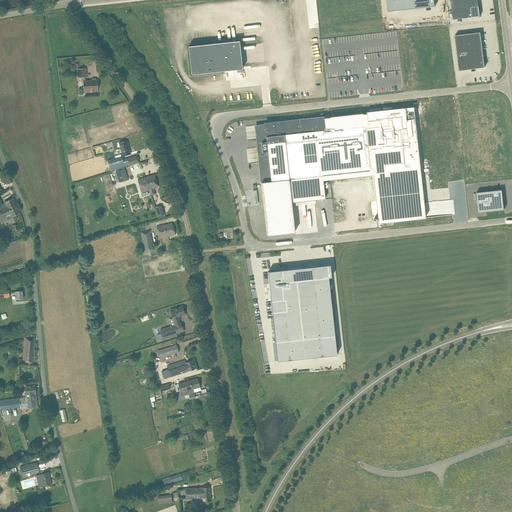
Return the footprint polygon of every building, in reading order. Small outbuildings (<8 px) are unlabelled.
[(351,26),(348,0),(327,0),(331,29),(351,26)] [(372,24),(369,0),(348,0),(351,26),(372,24)] [(385,0),(387,11),(435,6),(434,0),(385,0)] [(477,0),(453,0),(454,4),(451,4),(453,19),(480,16),(479,6),(477,0)] [(481,32),(455,35),(460,71),(485,67),(481,32)] [(242,69),(239,41),(189,46),(192,74),(242,69)] [(92,78),(92,81),(85,81),(85,77),(87,77),(86,77),(86,68),(77,69),(77,77),(83,77),(84,91),(98,90),(98,91),(98,86),(98,85),(97,80),(96,80),(96,78),(92,78)] [(266,138),(256,139),(261,182),(262,182),(267,235),(295,232),(292,206),(291,202),(315,200),(325,199),(323,180),(373,175),(373,176),(378,223),(425,218),(413,107),(389,109),(366,112),(366,114),(363,114),(363,113),(330,117),(324,118),(324,117),(314,118),(314,117),(309,117),(309,119),(265,124),(266,138)] [(117,145),(117,146),(117,147),(118,148),(120,147),(123,156),(131,154),(127,140),(117,143),(117,144),(117,145)] [(247,162),(255,161),(255,157),(253,157),(253,155),(249,155),(249,152),(254,152),(254,147),(246,148),(247,162)] [(122,156),(107,160),(111,171),(125,166),(123,160),(122,156)] [(127,159),(123,160),(125,166),(129,165),(139,162),(137,156),(127,159)] [(128,180),(125,169),(116,172),(119,183),(128,180)] [(145,177),(138,179),(141,192),(149,190),(154,188),(158,187),(154,175),(145,177)] [(479,212),(504,209),(502,190),(477,192),(479,212)] [(0,221),(1,223),(12,218),(11,217),(20,213),(13,198),(4,202),(5,203),(0,205),(0,221)] [(162,205),(155,207),(158,216),(165,214),(162,205)] [(157,227),(160,239),(165,237),(166,241),(169,240),(168,237),(175,235),(172,223),(157,227)] [(140,232),(144,252),(154,251),(150,230),(140,232)] [(330,265),(268,271),(278,361),(337,354),(335,335),(336,335),(335,320),(333,320),(329,277),(332,277),(330,265)] [(15,292),(11,292),(12,295),(16,294),(16,299),(23,299),(23,291),(15,291),(15,292)] [(171,327),(161,330),(163,337),(184,331),(181,323),(180,324),(178,317),(185,315),(182,306),(170,310),(173,318),(175,325),(171,326),(171,325),(170,325),(171,327)] [(23,362),(34,363),(35,350),(34,350),(35,338),(25,337),(23,362)] [(176,345),(157,351),(159,358),(178,352),(176,345)] [(477,365),(469,368),(479,396),(493,391),(486,371),(511,362),(511,353),(507,355),(505,349),(475,359),(477,365)] [(185,360),(167,365),(168,369),(171,377),(195,369),(192,361),(186,363),(185,360)] [(198,378),(185,382),(190,398),(190,400),(194,399),(197,399),(196,396),(195,397),(194,392),(193,389),(200,387),(198,378)] [(185,382),(178,384),(180,390),(181,396),(185,395),(186,399),(190,398),(189,394),(185,382)] [(148,389),(149,394),(160,391),(160,392),(170,389),(168,384),(148,389)] [(24,398),(19,398),(21,408),(37,406),(36,395),(35,385),(25,387),(27,396),(23,397),(24,398)] [(18,400),(0,402),(0,404),(1,410),(21,407),(20,400),(18,400)] [(37,463),(20,467),(22,474),(39,470),(37,463)] [(40,475),(43,486),(51,483),(48,472),(40,475)] [(181,473),(169,477),(171,483),(183,480),(181,473)] [(185,489),(186,499),(203,498),(203,497),(210,497),(210,487),(202,488),(185,489)] [(157,497),(158,504),(172,503),(171,495),(157,497)]
